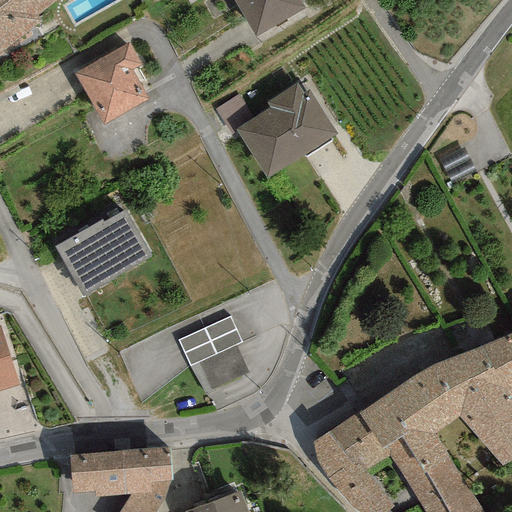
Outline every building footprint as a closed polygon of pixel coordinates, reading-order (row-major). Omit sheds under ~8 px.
[(0,0),(0,56),(42,25),(37,18),(60,0),(0,0)] [(233,0),(255,39),(305,11),(298,0),(233,0)] [(128,46),(75,75),(105,130),(149,106),(131,74),(141,68),(128,46)] [(267,113),(231,134),(261,185),(335,142),(301,83),(263,105),(267,113)] [(120,216),(52,254),(80,304),(148,266),(120,216)] [(229,318),(174,342),(186,371),(197,366),(209,391),(246,375),(234,349),(241,346),(229,318)] [(0,329),(0,397),(19,391),(0,329)] [(511,337),(480,351),(493,372),(511,403),(511,337)] [(493,372),(480,351),(434,369),(363,416),(359,419),(382,455),(386,452),(406,440),(400,429),(447,395),(471,383),(493,372)] [(511,403),(493,372),(471,383),(447,395),(400,429),(406,440),(386,452),(390,459),(421,511),(480,511),(435,438),(459,422),(502,470),(511,464),(511,403)] [(359,419),(363,416),(360,413),(329,435),(350,468),(365,473),(390,459),(386,452),(382,455),(359,419)] [(350,468),(329,435),(313,446),(316,463),(328,482),(350,468)] [(169,450),(71,460),(72,497),(96,496),(96,502),(130,500),(122,511),(157,511),(163,504),(172,482),(169,450)] [(350,468),(328,482),(345,504),(353,511),(390,511),(393,510),(365,473),(350,468)] [(245,511),(238,493),(186,511),(245,511)]
